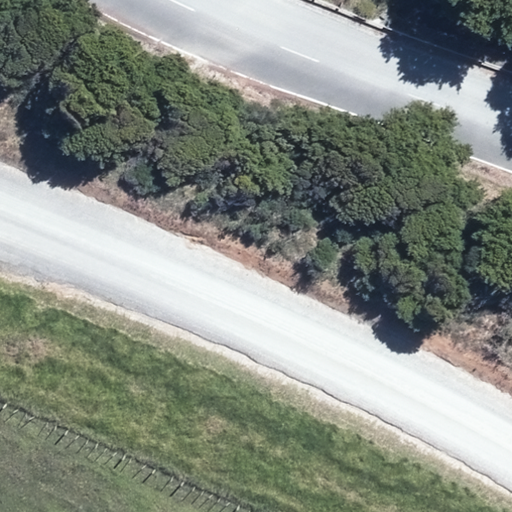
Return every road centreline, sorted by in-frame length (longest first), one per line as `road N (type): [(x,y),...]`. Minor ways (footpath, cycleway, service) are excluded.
road 1 (unclassified): [(0,216),(133,266),(369,374),(511,456)]
road 2 (tertiary): [(166,0),(511,134)]
